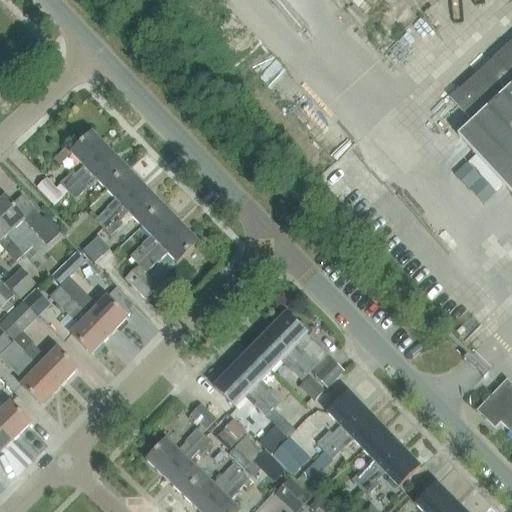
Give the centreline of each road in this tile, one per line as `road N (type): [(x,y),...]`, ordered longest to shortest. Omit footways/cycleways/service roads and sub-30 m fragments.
road 1 (unclassified): [(511,486),(273,243)]
road 2 (residential): [(63,460),(273,243)]
road 3 (unclassified): [(273,243),(96,53)]
road 4 (residential): [(0,144),(96,53)]
